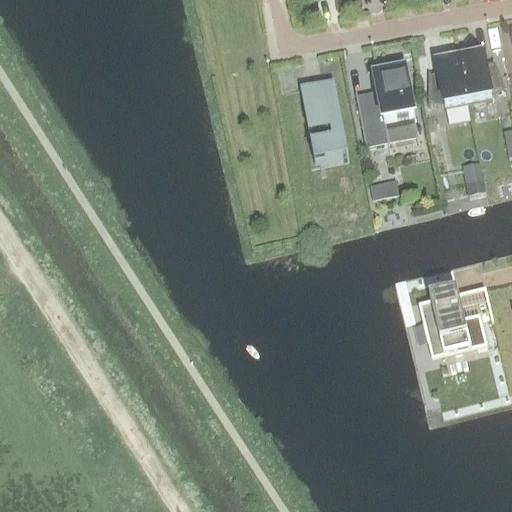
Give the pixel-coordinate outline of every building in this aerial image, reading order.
[(347,0),(336,0),(335,0),(338,17),(350,15),(347,0)] [(359,0),(347,0),(350,15),(362,12),(359,0)] [(472,56),(459,58),(468,109),(492,105),(491,100),(504,94),(505,96),(506,95),(494,65),(492,66),(493,67),(485,69),(483,58),(473,60),(472,56)] [(446,65),(436,67),(438,78),(430,79),(430,78),(429,78),(428,110),(429,110),(430,108),(444,109),(445,114),(468,109),(459,58),(445,61),(446,65)] [(358,103),(357,98),(355,98),(366,154),(389,149),(387,136),(414,131),(414,133),(416,132),(405,74),(409,73),(409,72),(374,78),(378,100),(358,103)] [(316,173),(348,167),(334,89),(325,91),(324,88),(301,93),(316,173)] [(463,171),(465,187),(483,184),(480,168),(463,171)] [(370,190),(373,205),(383,203),(380,188),(370,190)] [(430,301),(431,308),(419,311),(420,317),(421,317),(428,350),(441,347),(444,362),(477,354),(487,352),(481,326),(480,322),(464,326),(458,301),(457,296),(448,298),(448,297),(430,301)]
